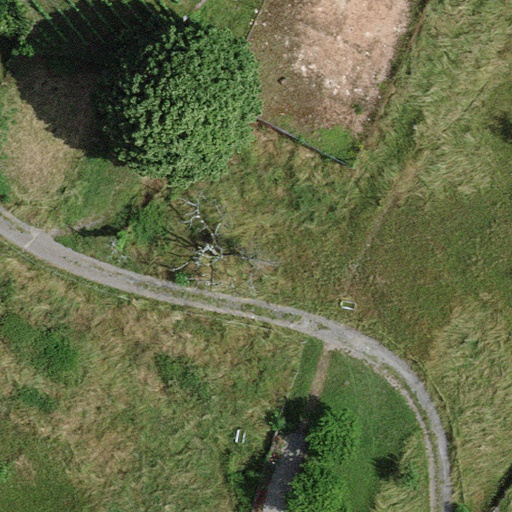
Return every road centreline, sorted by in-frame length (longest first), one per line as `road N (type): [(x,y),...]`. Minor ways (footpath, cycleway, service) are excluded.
road 1 (track): [(0,214),(53,252),(358,339),(400,370),(427,410),(443,511)]
road 2 (track): [(274,511),(335,331)]
